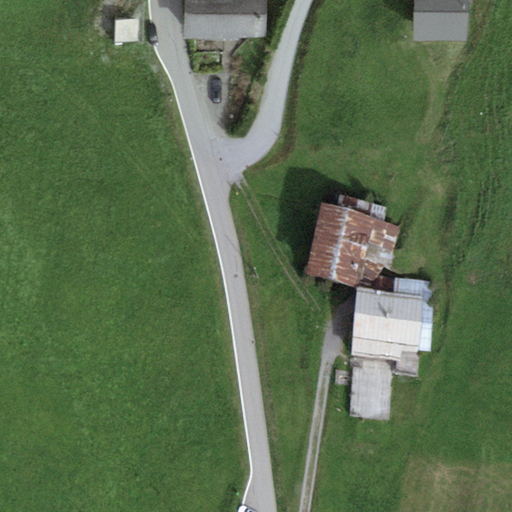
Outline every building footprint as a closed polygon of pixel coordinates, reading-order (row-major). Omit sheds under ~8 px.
[(184,0),(185,39),(267,39),(266,0),(184,0)] [(469,41),(468,0),(413,0),(413,42),(469,41)] [(357,288),(382,291),(399,229),(320,203),(305,274),(357,288)] [(435,282),(425,282),(396,278),(394,293),(423,297),(416,348),(430,351),(435,282)] [(382,291),(357,288),(352,356),(399,362),(401,351),(415,353),(416,348),(423,297),(394,293),(382,291)]
